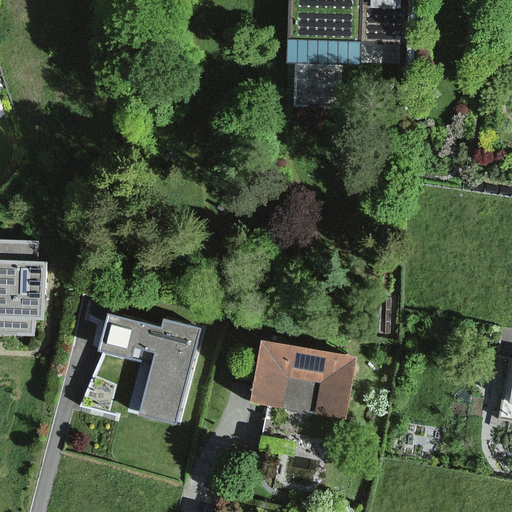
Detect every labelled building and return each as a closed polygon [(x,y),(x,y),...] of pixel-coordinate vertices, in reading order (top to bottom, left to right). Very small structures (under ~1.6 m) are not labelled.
[(350,108),(351,66),(405,68),(406,0),(283,0),(282,57),(300,58),(298,107),(350,108)] [(53,257),(0,255),(0,330),(51,332),(53,257)] [(159,332),(101,317),(92,350),(103,353),(135,361),(122,415),(177,429),(202,331),(162,321),(159,332)] [(255,341),(243,404),(279,411),(285,380),(318,386),(313,417),(344,422),(355,359),(255,341)] [(135,361),(103,353),(83,404),(122,415),(135,361)]
